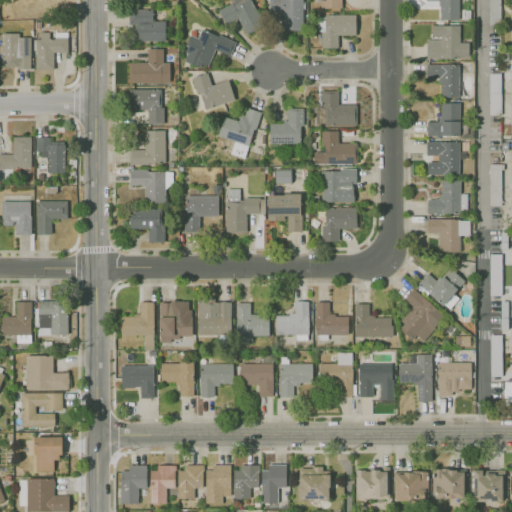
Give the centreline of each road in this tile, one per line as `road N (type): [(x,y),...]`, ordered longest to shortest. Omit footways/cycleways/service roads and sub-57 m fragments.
road 1 (tertiary): [(95,0),(97,511)]
road 2 (tertiary): [(511,433),(97,435)]
road 3 (residential): [(381,262),(0,269)]
road 4 (residential): [(391,0),(392,238),(381,262)]
road 5 (residential): [(391,69),(267,72)]
